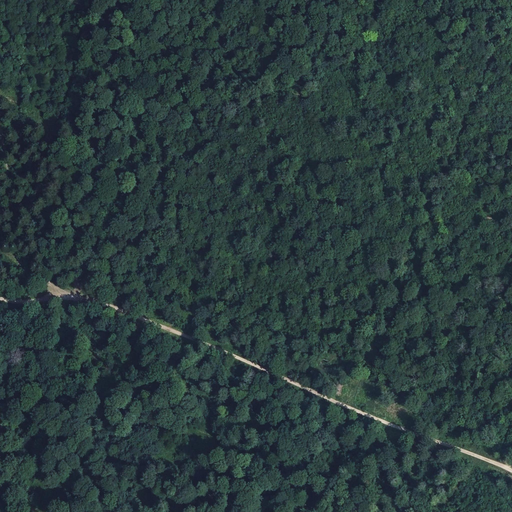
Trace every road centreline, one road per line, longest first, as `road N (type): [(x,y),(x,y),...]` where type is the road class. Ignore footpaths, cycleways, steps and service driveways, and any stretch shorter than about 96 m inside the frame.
road 1 (track): [(0,292),(93,297),(346,405)]
road 2 (track): [(346,405),(511,473)]
